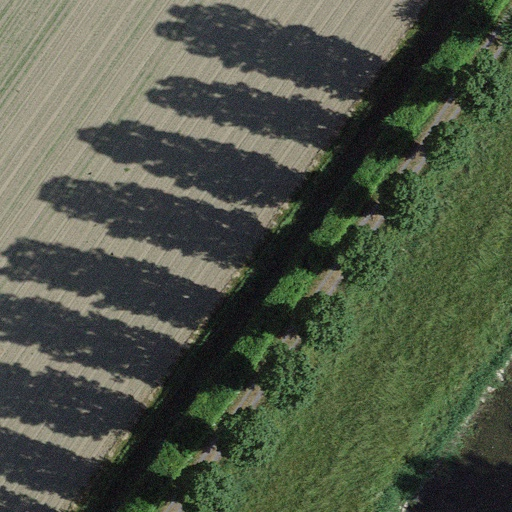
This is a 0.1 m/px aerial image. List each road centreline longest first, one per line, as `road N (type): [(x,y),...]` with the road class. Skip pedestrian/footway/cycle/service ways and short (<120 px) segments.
road 1 (track): [(117,511),(467,0)]
road 2 (track): [(222,511),(511,91)]
